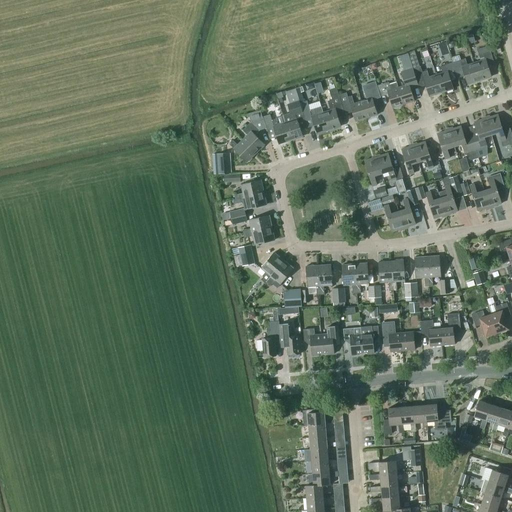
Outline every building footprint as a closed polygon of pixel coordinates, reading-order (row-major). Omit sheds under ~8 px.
[(480,61),(474,63),(479,80),(491,76),(487,64),(494,62),(489,46),(477,49),(480,61)] [(413,68),(419,66),(416,55),(409,57),(412,64),(413,68)] [(465,58),(453,62),(457,77),(465,75),(467,84),(479,80),(474,63),(467,65),(465,58)] [(442,73),(436,75),(441,92),(453,89),(450,80),(457,77),(453,62),(440,66),(442,73)] [(419,66),(413,68),(415,74),(418,84),(419,87),(426,85),(429,96),(441,92),(436,75),(429,77),(427,70),(422,72),(420,66),(419,66)] [(405,85),(398,87),(403,104),(414,101),(410,86),(418,84),(415,74),(413,68),(407,70),(401,72),(405,85)] [(398,87),(396,82),(389,84),(388,82),(377,85),(380,96),(388,94),(392,108),(403,104),(398,87)] [(329,90),(332,100),(328,101),(331,110),(323,113),(329,130),(340,126),(336,112),(343,110),(336,88),(330,90),(329,90)] [(361,101),(366,118),(377,114),(370,90),(365,91),(368,99),(361,101)] [(366,118),(361,101),(354,103),(351,95),(348,97),(346,92),(339,95),(344,110),(351,107),(355,121),(366,118)] [(285,123),(291,140),(302,136),(297,120),(304,117),(300,103),(299,101),(287,105),(290,113),(283,115),(285,123)] [(307,101),(300,103),(304,117),(305,119),(312,117),(317,134),(329,130),(323,113),(321,106),(310,110),(307,101)] [(247,135),(243,140),(255,153),(264,144),(255,135),(260,130),(266,128),(263,117),(262,117),(260,110),(248,113),(251,122),(242,130),(247,135)] [(263,116),(263,117),(266,128),(267,129),(274,127),(279,144),(291,140),(285,123),(278,125),(276,119),(272,120),(270,114),(263,116)] [(498,114),(486,118),(491,135),(498,132),(503,146),(511,143),(511,136),(510,128),(503,130),(498,114)] [(479,136),(472,138),(478,157),(485,155),(483,147),(487,146),(484,137),(491,135),(486,118),(474,122),(479,136)] [(449,130),(454,146),(461,144),(464,153),(468,152),(471,160),(478,157),(472,138),(465,140),(461,126),(449,130)] [(447,149),(454,146),(449,130),(437,133),(442,150),(443,150),(445,159),(450,158),(447,149)] [(255,153),(243,140),(238,145),(232,140),(229,144),(247,161),(255,153)] [(425,141),(413,145),(418,162),(426,160),(428,169),(433,167),(430,158),(425,141)] [(418,162),(413,145),(401,149),(406,165),(407,165),(410,174),(414,173),(411,164),(418,162)] [(231,173),(230,153),(217,154),(218,174),(231,173)] [(388,153),(376,157),(381,173),(388,171),(391,180),(396,179),(393,170),(388,153)] [(491,164),(500,161),(497,153),(489,156),(491,164)] [(381,173),(376,157),(364,160),(369,177),(370,177),(372,186),(377,185),(374,176),(381,173)] [(435,180),(442,178),(440,171),(433,173),(435,180)] [(491,188),(484,190),(489,207),(501,203),(496,189),(504,186),(500,173),(488,177),(491,188)] [(224,175),(224,183),(241,182),(240,174),(224,175)] [(464,196),(457,176),(449,178),(455,199),(464,196)] [(407,190),(403,179),(394,182),(398,193),(407,190)] [(234,195),(235,199),(264,192),(261,180),(241,184),(243,193),(234,195)] [(460,184),(464,196),(471,194),(467,182),(460,184)] [(489,207),(484,190),(477,193),(474,184),(470,185),(473,194),(472,194),(478,211),(489,207)] [(438,192),(440,198),(446,215),(457,211),(452,195),(449,186),(445,187),(446,190),(438,192)] [(373,190),(376,199),(387,195),(385,187),(373,190)] [(415,189),(419,200),(425,198),(422,187),(415,189)] [(446,215),(440,198),(433,200),(430,191),(426,193),(429,202),(434,218),(446,215)] [(264,192),(235,199),(236,202),(244,200),(246,209),(266,204),(264,192)] [(381,199),(383,205),(394,201),(392,195),(381,199)] [(405,209),(398,211),(404,228),(415,224),(410,208),(407,199),(403,200),(405,209)] [(404,228),(398,211),(391,213),(388,205),(384,206),(387,215),(392,232),(404,228)] [(230,212),(231,218),(245,215),(244,209),(230,212)] [(245,215),(231,218),(232,224),(247,221),(245,215)] [(242,230),(243,234),(272,227),(269,215),(249,220),(251,228),(242,230)] [(272,227),(243,234),(244,238),(252,236),(254,244),(275,240),(272,227)] [(495,244),(494,244),(500,262),(510,259),(511,257),(511,244),(510,239),(498,243),(499,245),(495,246),(495,244)] [(238,247),(240,253),(252,251),(250,245),(238,247)] [(252,251),(240,253),(243,266),(254,263),(252,251)] [(274,252),(257,273),(263,277),(261,280),(265,283),(283,260),(274,252)] [(439,255),(427,256),(429,286),(433,285),(432,277),(441,276),(439,255)] [(429,286),(427,256),(414,257),(415,278),(424,277),(425,286),(429,286)] [(283,260),(265,283),(270,287),(272,283),(277,288),(293,268),(283,260)] [(403,260),(391,261),(393,290),(397,290),(396,281),(405,281),(403,260)] [(472,270),(479,268),(477,260),(469,262),(472,270)] [(393,290),(391,261),(378,262),(379,283),(388,282),(389,291),(393,290)] [(367,263),(354,264),(357,293),(360,293),(360,284),(369,283),(367,263)] [(331,264),(318,265),(320,295),(324,294),(323,286),(332,285),(331,264)] [(357,293),(354,264),(342,265),(343,285),(352,285),(353,293),(357,293)] [(320,295),(318,265),(305,266),(307,287),(316,286),(316,295),(320,295)] [(481,271),(473,274),(477,285),(485,283),(481,271)] [(440,280),(441,294),(450,293),(449,288),(449,280),(440,280)] [(511,282),(503,285),(506,294),(511,292),(511,282)] [(300,290),(284,291),(285,307),(301,306),(300,290)] [(310,302),(309,290),(301,290),(302,303),(310,302)] [(419,312),(418,302),(411,303),(411,313),(419,312)] [(497,312),(491,314),(497,333),(509,329),(505,316),(510,314),(506,302),(496,306),(497,312)] [(497,333),(491,314),(479,318),(477,312),(471,314),(475,326),(481,324),(485,337),(497,333)] [(448,326),(441,327),(442,345),(454,344),(453,330),(460,330),(459,313),(447,314),(448,326)] [(442,345),(441,327),(433,328),(433,320),(420,321),(421,335),(429,335),(430,346),(442,345)] [(262,340),(256,341),(257,351),(263,350),(264,357),(276,356),(275,347),(274,342),(280,341),(279,324),(279,321),(278,321),(270,322),(268,322),(269,328),(266,328),(267,338),(262,338),(262,340)] [(391,352),(403,351),(401,333),(395,333),(394,322),(382,323),(384,339),(390,339),(391,352)] [(291,323),(279,324),(281,348),(287,347),(288,355),(300,354),(298,335),(292,336),(291,323)] [(321,334),(323,353),(327,353),(327,354),(334,354),(333,344),(339,343),(338,326),(327,327),(327,334),(321,334)] [(367,327),(360,327),(361,334),(363,353),(367,352),(367,354),(374,353),(373,343),(373,338),(379,337),(378,326),(367,327)] [(354,328),(343,329),(344,340),(350,340),(351,345),(352,355),(359,355),(359,353),(363,353),(361,334),(360,327),(354,328)] [(323,353),(321,334),(315,335),(314,328),(303,329),(304,341),(310,340),(311,356),(319,355),(318,354),(323,353)] [(413,332),(401,333),(403,351),(415,350),(413,332)] [(484,429),(487,421),(486,420),(491,404),(479,400),(474,417),(482,419),(480,427),(483,429),(484,429)] [(436,404),(424,405),(426,422),(427,422),(434,421),(435,430),(446,429),(445,422),(451,422),(450,410),(437,411),(436,404)] [(495,433),(498,424),(497,424),(502,408),(491,404),(486,420),(487,421),(494,423),(491,431),(495,433)] [(424,405),(412,406),(414,423),(415,423),(422,422),(423,431),(428,430),(427,422),(426,422),(424,405)] [(412,406),(400,407),(402,424),(403,424),(410,423),(411,432),(416,431),(415,423),(414,423),(412,406)] [(402,424),(400,407),(388,408),(389,419),(383,420),(384,434),(392,434),(391,425),(398,424),(399,433),(404,432),(403,424),(402,424)] [(507,436),(509,428),(508,428),(511,416),(511,410),(502,408),(497,424),(498,424),(505,427),(502,435),(506,436),(507,436)] [(304,426),(308,426),(325,424),(324,412),(315,412),(314,410),(303,411),(304,426)] [(464,421),(471,423),(473,416),(466,414),(464,421)] [(343,422),(343,415),(333,416),(334,423),(343,422)] [(308,426),(309,437),(326,436),(325,424),(308,426)] [(344,434),(344,427),(334,428),(335,435),(344,434)] [(459,439),(470,442),(472,436),(465,434),(466,428),(462,427),(459,439)] [(309,437),(310,449),(327,448),(326,436),(309,437)] [(345,446),(345,439),(335,440),(336,447),(345,446)] [(489,449),(501,453),(503,445),(492,442),(489,449)] [(310,449),(312,461),(329,460),(327,448),(310,449)] [(411,466),(421,465),(420,449),(410,450),(411,466)] [(346,451),(336,452),(337,459),(346,458),(346,451)] [(312,461),(313,473),(330,472),(329,460),(312,461)] [(379,467),(380,474),(397,473),(396,461),(368,463),(368,468),(379,467)] [(347,470),(347,463),(337,464),(338,471),(347,470)] [(492,469),(488,481),(505,487),(508,475),(511,476),(511,469),(501,466),(499,472),(492,469)] [(308,474),(308,485),(314,485),(323,484),(323,485),(331,484),(330,477),(339,476),(339,475),(348,475),(347,470),(338,471),(330,472),(313,473),(313,474),(308,474)] [(380,479),(381,486),(398,485),(397,473),(380,474),(369,475),(369,480),(380,479)] [(463,474),(460,484),(466,486),(469,476),(463,474)] [(348,483),(348,475),(339,475),(340,483),(343,483),(348,483)] [(511,493),(511,489),(505,487),(488,481),(484,480),(480,491),(485,493),(501,498),(503,491),(511,493)] [(306,485),(307,498),(324,496),(323,485),(323,484),(314,485),(308,485),(306,485)] [(381,491),(382,498),(399,497),(398,485),(381,486),(370,487),(371,492),(381,491)] [(485,493),(481,504),(497,509),(501,498),(485,493)] [(307,498),(308,510),(325,508),(324,496),(307,498)] [(382,503),(383,510),(400,509),(400,508),(399,497),(382,498),(371,499),(372,504),(382,503)] [(345,507),(344,499),(335,500),(335,507),(345,507)]
